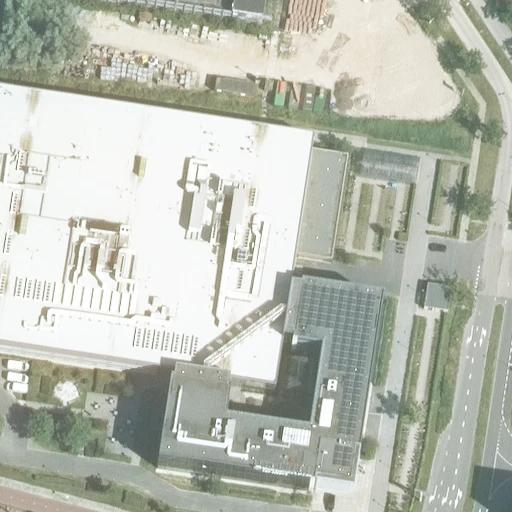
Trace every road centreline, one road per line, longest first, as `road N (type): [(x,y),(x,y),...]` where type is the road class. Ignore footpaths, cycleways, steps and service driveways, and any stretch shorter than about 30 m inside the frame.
road 1 (tertiary): [(444,0),(510,115),(491,271),(440,511)]
road 2 (tertiary): [(492,472),(511,334)]
